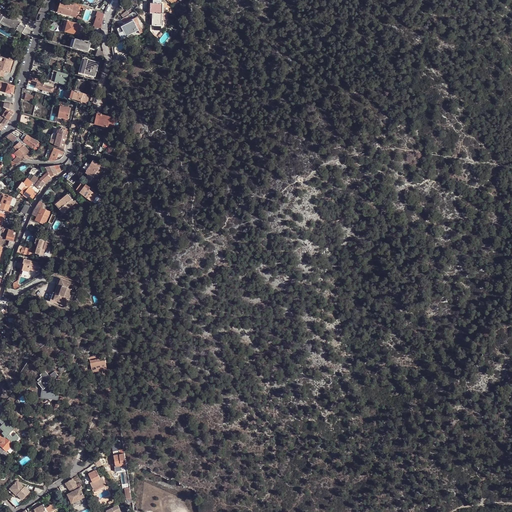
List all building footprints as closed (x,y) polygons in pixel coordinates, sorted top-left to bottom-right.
[(135,12),(126,0),(125,0),(121,4),(130,15),(135,12)] [(152,25),(162,26),(163,1),(161,1),(161,0),(153,0),(154,3),(151,3),(150,13),(151,13),(153,13),(153,15),(153,17),(152,25)] [(80,8),(62,1),(59,12),(77,18),(80,8)] [(0,23),(2,21),(22,33),(26,27),(20,24),(3,14),(5,10),(0,6),(0,23)] [(7,11),(5,10),(3,14),(20,24),(21,22),(6,13),(7,11)] [(104,14),(98,12),(96,16),(98,17),(94,26),(102,28),(103,21),(104,14)] [(143,32),(136,18),(125,24),(125,23),(124,23),(124,24),(125,25),(126,27),(130,35),(138,31),(140,34),(143,32)] [(80,25),(68,22),(66,31),(78,34),(80,25)] [(130,35),(126,27),(123,28),(123,30),(119,32),(121,39),(130,35)] [(86,41),(77,39),(76,40),(74,47),(89,51),(91,43),(86,41)] [(104,52),(98,50),(96,56),(105,59),(104,52)] [(121,56),(116,59),(118,64),(121,63),(124,60),(128,56),(124,52),(121,56)] [(12,60),(1,56),(0,60),(0,75),(4,77),(6,70),(9,72),(12,60)] [(40,66),(42,67),(44,58),(35,56),(33,64),(40,66)] [(95,77),(99,63),(83,58),(79,72),(95,77)] [(66,85),(69,75),(54,70),(53,73),(51,72),(51,73),(53,73),(51,81),(59,83),(66,85)] [(59,83),(51,81),(53,73),(51,73),(51,72),(50,72),(47,81),(59,84),(59,83)] [(45,81),(30,77),(29,82),(37,85),(38,83),(44,85),(45,81)] [(82,92),(86,80),(79,78),(75,90),(82,92)] [(0,90),(14,94),(15,86),(0,81),(0,90)] [(44,85),(38,83),(37,85),(36,88),(53,93),(54,88),(44,85)] [(98,87),(92,85),(90,92),(97,93),(98,87)] [(75,90),(72,89),(69,98),(73,98),(73,99),(87,103),(90,95),(75,90)] [(32,102),(35,95),(26,93),(25,99),(32,102)] [(71,108),(61,106),(58,117),(69,119),(71,108)] [(14,113),(11,110),(8,108),(2,117),(10,120),(14,113)] [(29,117),(22,114),(21,118),(20,121),(28,125),(29,121),(29,117)] [(115,118),(105,115),(104,121),(105,121),(104,126),(108,127),(110,127),(113,127),(115,118)] [(0,116),(0,123),(0,124),(1,122),(2,123),(6,125),(10,120),(2,117),(0,116)] [(51,142),(64,148),(66,140),(67,136),(65,135),(65,131),(60,129),(59,133),(57,132),(57,134),(58,134),(59,135),(58,137),(52,135),(51,142)] [(22,134),(16,130),(12,132),(11,132),(19,138),(22,134)] [(13,142),(19,138),(11,132),(6,137),(13,142)] [(39,142),(28,135),(25,141),(27,142),(26,143),(34,148),(37,145),(38,144),(39,142)] [(28,149),(25,146),(21,148),(16,152),(15,153),(18,157),(14,161),(18,163),(20,161),(21,160),(23,158),(30,152),(28,149)] [(53,147),(50,146),(47,154),(44,160),(46,160),(49,161),(55,161),(61,159),(61,158),(63,156),(65,153),(64,152),(60,150),(59,150),(55,148),(53,147)] [(94,160),(87,170),(91,173),(89,175),(93,177),(94,176),(98,178),(101,174),(99,173),(101,169),(100,168),(102,165),(94,160)] [(52,178),(45,167),(43,166),(41,168),(43,172),(41,173),(37,177),(46,183),(49,180),(52,178)] [(54,176),(58,174),(54,166),(46,167),(45,167),(52,178),(54,176)] [(70,172),(69,170),(67,171),(61,177),(65,182),(74,174),(70,172)] [(35,175),(31,180),(33,183),(37,186),(41,190),(44,185),(46,183),(35,175)] [(18,191),(21,193),(27,185),(25,183),(24,182),(18,191)] [(24,195),(29,198),(30,197),(34,190),(37,186),(33,183),(30,187),(24,195)] [(92,201),(97,195),(90,189),(91,187),(87,184),(80,193),(92,201)] [(21,193),(24,195),(30,187),(27,185),(21,193)] [(30,197),(34,200),(39,193),(34,190),(30,197)] [(76,203),(75,201),(69,194),(57,204),(64,213),(75,204),(76,203)] [(14,198),(9,196),(9,197),(7,197),(6,196),(2,206),(0,205),(0,208),(4,209),(5,205),(6,203),(10,205),(14,198)] [(76,203),(75,204),(76,205),(81,209),(84,207),(82,205),(82,204),(81,203),(80,203),(77,200),(75,201),(76,203)] [(45,224),(51,212),(43,208),(42,208),(40,211),(35,209),(33,214),(37,216),(36,220),(45,224)] [(37,252),(45,255),(47,249),(45,248),(48,240),(41,238),(37,252)] [(33,250),(24,247),(21,253),(25,254),(31,255),(33,250)] [(40,271),(42,265),(39,264),(40,262),(26,258),(25,262),(26,262),(24,269),(30,271),(31,269),(40,271)] [(54,292),(50,301),(53,302),(56,293),(57,293),(60,285),(59,284),(61,278),(59,277),(57,283),(58,284),(55,292),(54,292)] [(56,293),(53,302),(63,305),(66,297),(70,298),(72,292),(73,289),(75,283),(61,278),(59,284),(60,285),(57,293),(56,293)] [(107,359),(92,361),(94,371),(109,368),(107,359)] [(45,388),(51,383),(55,380),(54,378),(51,375),(47,370),(42,374),(44,376),(40,379),(41,381),(40,382),(42,384),(45,388)] [(51,375),(54,378),(59,374),(56,370),(51,375)] [(60,398),(62,389),(55,388),(51,383),(45,388),(42,384),(41,385),(44,388),(43,397),(51,398),(55,398),(60,398)] [(44,388),(41,385),(39,385),(35,400),(41,397),(43,397),(44,388)] [(0,433),(0,442),(0,443),(7,450),(14,443),(6,436),(5,438),(0,433)] [(9,433),(6,436),(14,443),(16,440),(9,433)] [(127,463),(125,452),(114,454),(114,459),(113,459),(114,462),(115,462),(116,465),(127,463)] [(96,470),(93,464),(86,469),(89,473),(96,470)] [(96,470),(89,473),(93,481),(100,478),(100,477),(96,470)] [(102,476),(100,477),(100,478),(93,481),(91,482),(94,489),(106,483),(102,476)] [(73,478),(66,483),(70,489),(73,487),(77,484),(73,478)] [(24,486),(18,480),(8,490),(15,496),(17,494),(18,493),(23,499),(30,491),(25,485),(24,486)] [(73,487),(70,489),(72,491),(67,494),(72,503),(85,497),(80,487),(79,487),(77,484),(73,487)] [(15,498),(11,501),(16,507),(20,506),(21,505),(15,498)] [(50,511),(56,509),(52,503),(46,506),(48,511),(50,511)]
